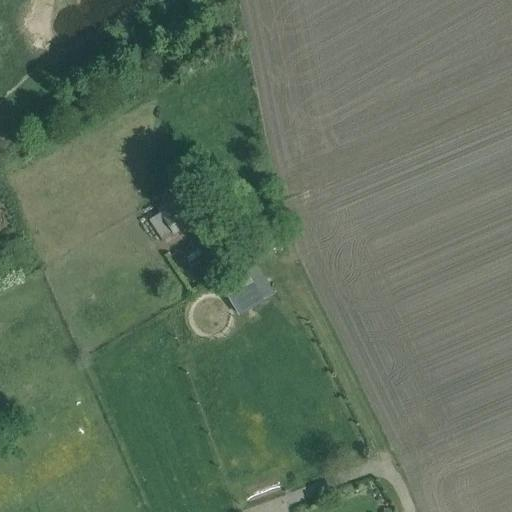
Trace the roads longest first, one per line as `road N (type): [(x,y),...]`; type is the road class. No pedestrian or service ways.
road 1 (unclassified): [(410,511),(390,474),(373,468),(255,511)]
road 2 (track): [(382,469),(381,448),(313,315)]
